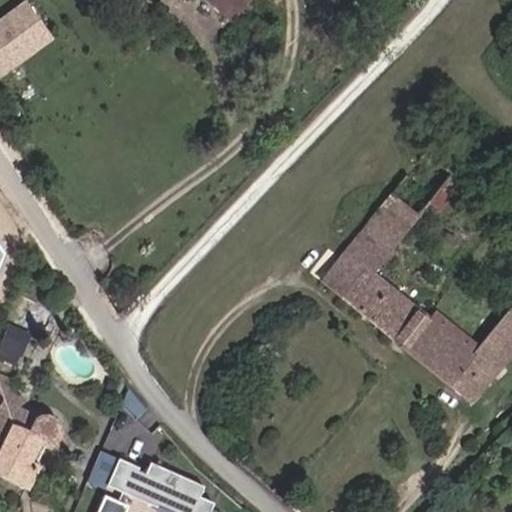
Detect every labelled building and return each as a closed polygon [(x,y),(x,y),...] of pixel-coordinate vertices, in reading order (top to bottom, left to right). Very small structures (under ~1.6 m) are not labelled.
[(0,77),(55,36),(27,0),(19,0),(0,14),(0,77)] [(229,13),(239,0),(226,0),(222,5),(229,13)] [(406,348),(432,317),(375,271),(420,216),(390,192),(321,277),(406,348)] [(511,301),(473,350),(432,317),(406,348),(472,402),(511,353),(511,301)] [(0,343),(0,349),(19,357),(30,331),(9,322),(0,343)] [(13,376),(0,370),(0,475),(25,488),(36,464),(24,458),(34,436),(44,441),(53,441),(60,435),(62,428),(61,419),(56,413),(51,409),(44,407),(35,410),(5,396),(13,376)] [(137,468),(117,459),(105,486),(154,508),(155,506),(169,511),(208,511),(212,503),(198,497),(202,486),(177,475),(172,486),(166,483),(170,472),(149,463),(144,473),(136,470),(137,468)] [(94,511),(120,511),(124,500),(100,493),(94,511)]
